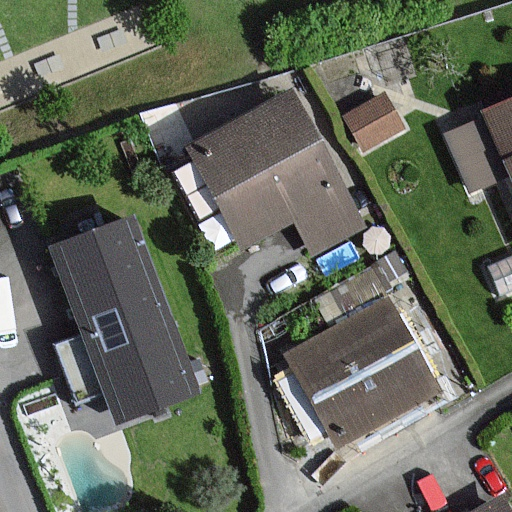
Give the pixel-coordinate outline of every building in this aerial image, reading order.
[(283,91),(175,147),(230,251),(286,222),(308,264),(360,237),(283,91)] [(511,100),(435,129),(457,188),(505,171),(511,188),(511,100)] [(44,250),(111,426),(149,412),(187,397),(157,316),(149,297),(121,221),(105,227),(90,233),(44,250)] [(372,301),(272,358),(326,451),(426,394),(372,301)] [(466,511),(502,511),(494,497),(466,511)]
